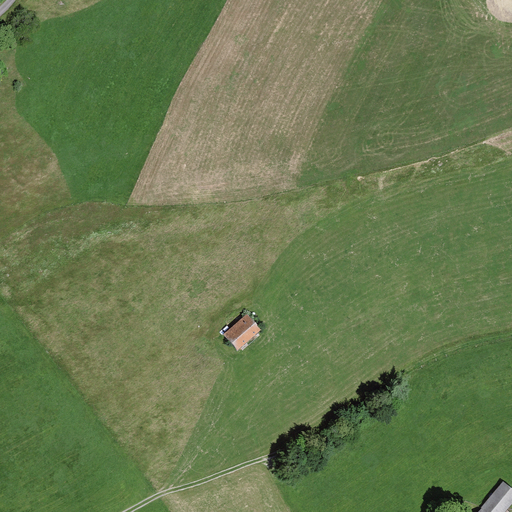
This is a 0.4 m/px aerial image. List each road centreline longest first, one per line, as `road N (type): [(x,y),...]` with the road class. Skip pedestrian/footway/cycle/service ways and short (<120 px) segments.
road 1 (track): [(165,494),(217,422),(228,386),(221,340),(364,171)]
road 2 (track): [(165,494),(275,458),(454,349),(511,336)]
